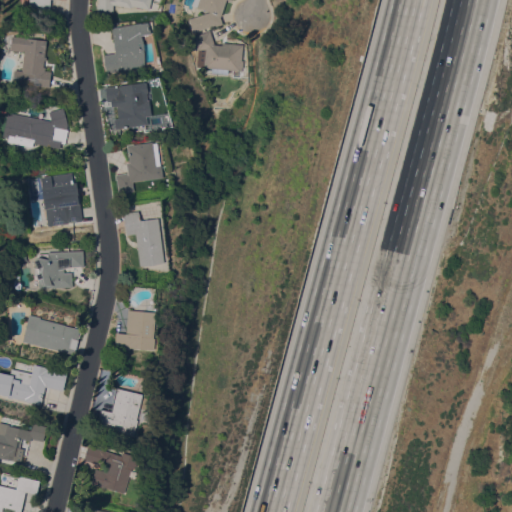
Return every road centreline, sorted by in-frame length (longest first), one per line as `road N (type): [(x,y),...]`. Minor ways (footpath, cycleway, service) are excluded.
road 1 (motorway): [(327,511),(463,0)]
road 2 (motorway): [(409,3),(272,511)]
road 3 (residential): [(56,511),(108,288),(83,0)]
